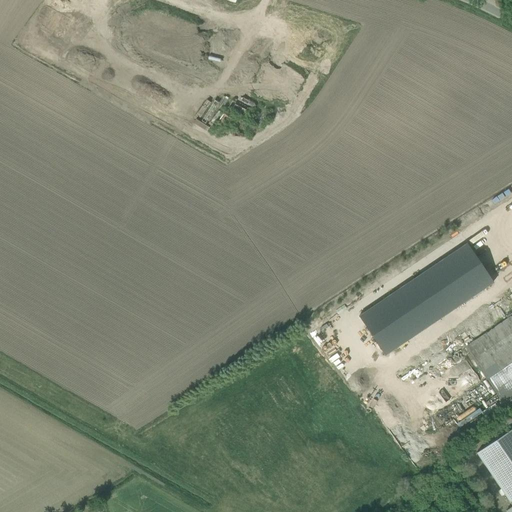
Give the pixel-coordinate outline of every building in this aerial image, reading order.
[(225,113),(214,125),(220,130),(230,117),(225,113)] [(465,245),(359,316),(385,356),(492,285),(471,254),(465,245)] [(511,251),(498,259),(511,282),(511,281),(511,251)] [(511,298),(508,292),(501,297),(510,312),(511,310),(511,298)] [(511,315),(465,347),(481,372),(482,371),(503,404),(511,397),(511,315)] [(511,445),(510,442),(504,433),(475,453),(511,506),(511,445)]
